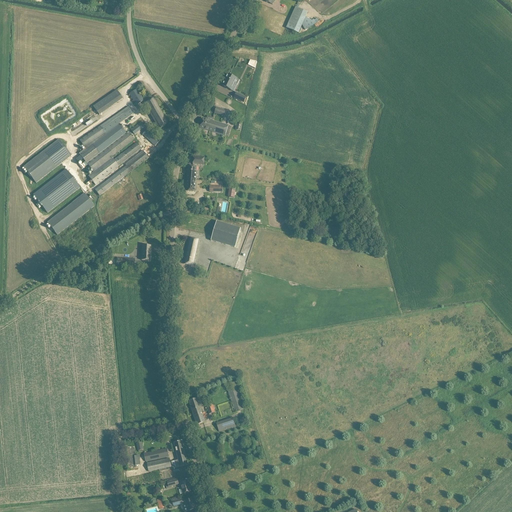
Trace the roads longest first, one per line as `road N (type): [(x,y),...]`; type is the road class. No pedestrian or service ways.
road 1 (tertiary): [(208,511),(166,341),(172,210),(188,126)]
road 2 (track): [(0,306),(172,210)]
road 3 (unclassified): [(188,126),(138,61),(128,0)]
road 4 (tertiary): [(188,126),(250,0)]
road 5 (track): [(122,511),(118,439),(184,422)]
